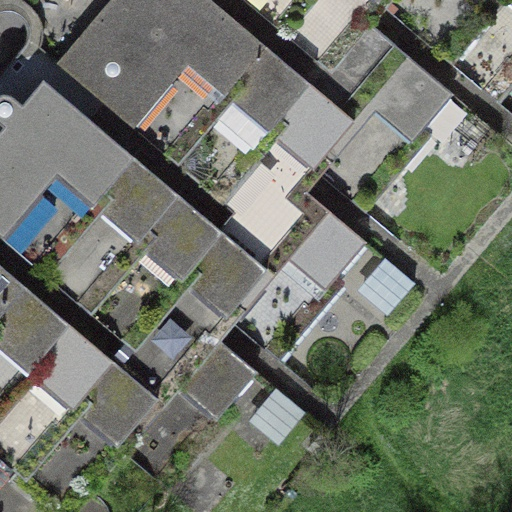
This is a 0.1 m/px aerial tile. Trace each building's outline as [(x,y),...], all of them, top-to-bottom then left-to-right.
[(223,93),(113,0),(110,0),(89,26),(57,63),(169,158),(209,111),(223,93)] [(113,0),(223,93),(264,45),(210,0),(113,0)] [(244,0),(278,29),(302,0),(244,0)] [(335,187),(429,74),(348,5),(341,0),(302,0),(278,29),(323,66),(308,83),(268,131),(270,133),(335,187)] [(444,58),(492,0),(378,0),(377,1),(444,58)] [(489,96),(511,69),(511,0),(492,0),(444,58),(489,96)] [(268,131),(308,83),(264,45),(223,93),(209,111),(231,131),(191,177),(216,197),(257,149),(270,133),(268,131)] [(441,84),(429,74),(335,187),(358,207),(453,94),(441,84)] [(71,184),(111,137),(43,81),(31,95),(22,105),(14,98),(12,97),(11,96),(10,95),(8,95),(6,95),(4,95),(2,95),(0,95),(0,124),(3,127),(4,127),(71,184)] [(191,177),(231,131),(209,111),(169,158),(180,167),(191,177)] [(0,236),(16,250),(71,184),(4,127),(3,127),(0,131),(0,236)] [(121,146),(111,137),(71,184),(93,203),(133,156),(121,146)] [(99,241),(155,175),(143,165),(133,156),(93,203),(71,184),(16,250),(60,287),(99,241)] [(343,222),(291,179),(285,186),(269,172),(239,207),(220,230),(221,231),(181,279),(184,281),(247,335),(343,222)] [(186,201),(155,175),(99,241),(121,260),(82,306),(127,343),(181,279),(221,231),(220,230),(186,201)] [(271,354),(366,242),(354,232),(343,222),(247,335),(271,354)] [(121,260),(99,241),(60,287),(71,296),(82,306),(121,260)] [(13,276),(1,267),(0,268),(0,313),(23,285),(13,276)] [(164,305),(184,281),(181,279),(127,343),(112,360),(72,408),(118,447),(138,464),(233,352),(181,308),(175,315),(169,310),(164,305)] [(33,294),(23,285),(0,313),(0,358),(46,304),(33,294)] [(46,304),(0,358),(0,457),(17,472),(72,408),(112,360),(81,334),(46,304)] [(162,484),(256,371),(243,360),(233,352),(138,464),(162,484)] [(63,511),(118,447),(72,408),(17,472),(20,474),(42,494),(63,511)] [(0,497),(20,474),(17,472),(0,457),(0,497)]
